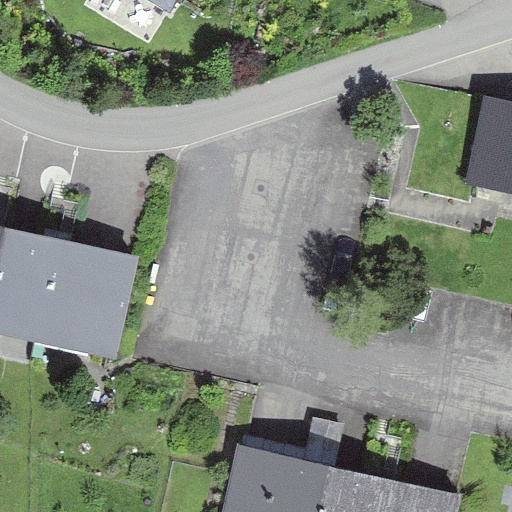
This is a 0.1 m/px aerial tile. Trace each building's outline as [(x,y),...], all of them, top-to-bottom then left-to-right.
[(511,103),(488,99),(475,156),(511,163),(511,103)] [(33,338),(35,338),(57,239),(5,228),(0,251),(0,316),(36,325),(33,338)] [(113,355),(135,257),(57,239),(35,338),(113,355)] [(317,511),(328,464),(240,444),(225,511),(317,511)] [(372,511),(380,475),(328,464),(317,511),(372,511)] [(380,475),(372,511),(453,511),(458,492),(380,475)]
